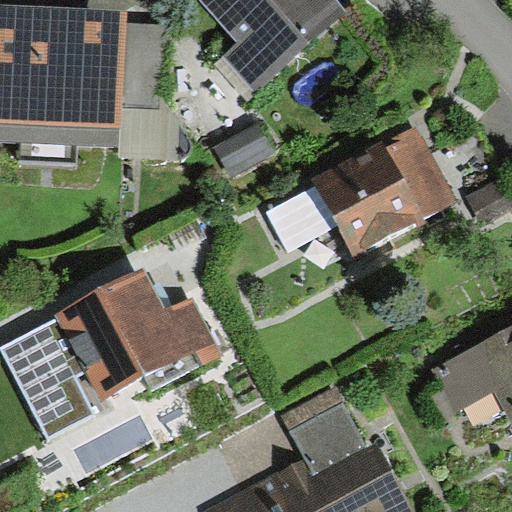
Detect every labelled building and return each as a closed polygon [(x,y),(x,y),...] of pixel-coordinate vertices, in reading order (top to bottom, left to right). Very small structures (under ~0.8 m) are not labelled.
[(330,0),(195,0),(239,49),(225,61),(258,99),(348,19),(330,0)] [(129,24),(0,16),(0,135),(122,142),(124,111),(129,28),(129,24)] [(166,30),(129,28),(124,111),(161,113),(166,30)] [(161,113),(124,111),(122,142),(120,161),(179,166),(181,127),(170,113),(161,113)] [(260,128),(217,151),(232,178),(275,155),(260,128)] [(313,183),(357,268),(427,232),(424,225),(460,207),(419,128),(388,144),(313,183)] [(335,232),(314,192),(268,216),(289,256),(335,232)] [(56,324),(1,353),(50,445),(96,421),(93,414),(198,359),(204,371),(223,361),(192,302),(175,311),(166,316),(159,304),(153,291),(143,273),(55,320),(56,324)] [(161,287),(153,291),(159,304),(166,316),(175,311),(161,287)] [(511,333),(434,373),(457,417),(495,398),(511,429),(511,333)] [(336,392),(282,420),(304,462),(314,481),(368,454),(336,392)] [(288,470),(208,511),(411,511),(378,448),(368,454),(314,481),(304,462),(288,470)] [(27,478),(0,492),(0,511),(24,511),(41,503),(27,478)]
